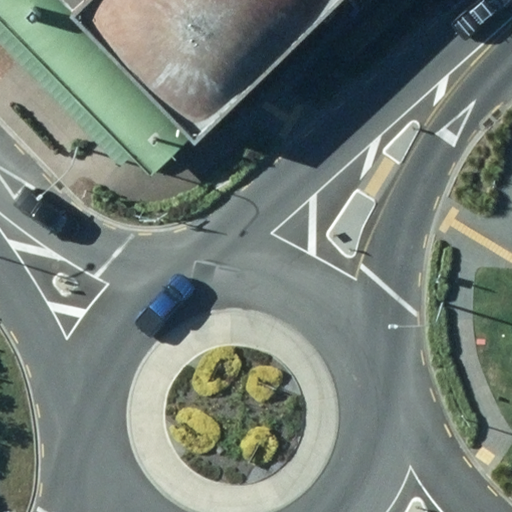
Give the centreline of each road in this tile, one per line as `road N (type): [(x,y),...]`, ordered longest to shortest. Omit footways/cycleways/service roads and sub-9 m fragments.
road 1 (secondary): [(511,28),(468,67),(382,180),(315,298)]
road 2 (secondary): [(315,298),(347,329),(368,368),(376,413),(368,457),(347,497)]
road 3 (secondary): [(120,332),(151,301),(189,281),(232,273),(275,279),(315,298)]
road 4 (secondary): [(138,511),(100,451),(95,410),(120,332)]
road 5 (tertiary): [(0,218),(120,332)]
